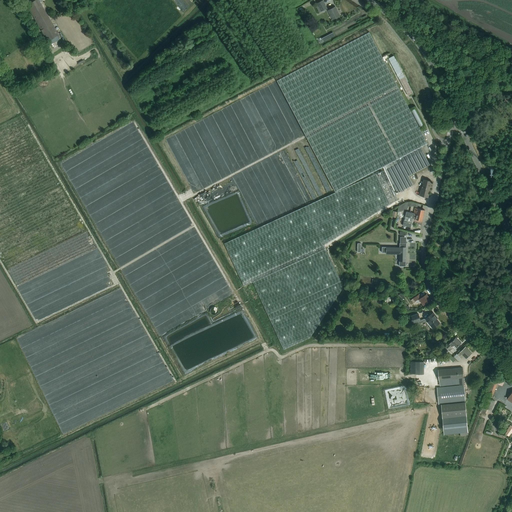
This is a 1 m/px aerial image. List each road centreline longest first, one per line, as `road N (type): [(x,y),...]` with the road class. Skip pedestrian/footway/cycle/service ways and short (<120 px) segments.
road 1 (unclassified): [(427,283),(422,241),(455,117)]
road 2 (tertiary): [(455,117),(426,55),(370,0)]
road 3 (tertiary): [(511,241),(455,117)]
road 4 (residential): [(511,376),(427,283)]
